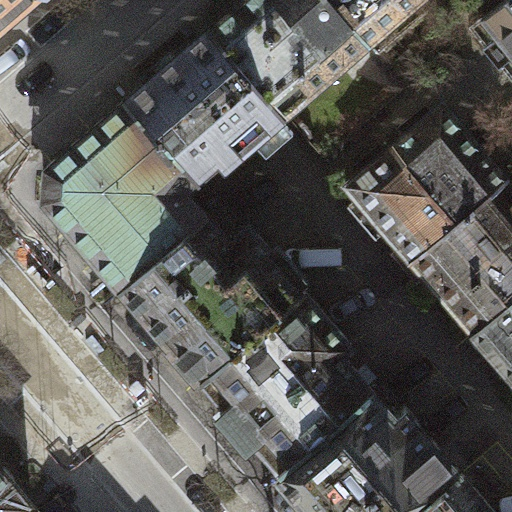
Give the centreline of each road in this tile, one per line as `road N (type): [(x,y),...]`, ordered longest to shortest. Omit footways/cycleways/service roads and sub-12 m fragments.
road 1 (residential): [(171,511),(0,310)]
road 2 (residential): [(138,0),(0,119)]
